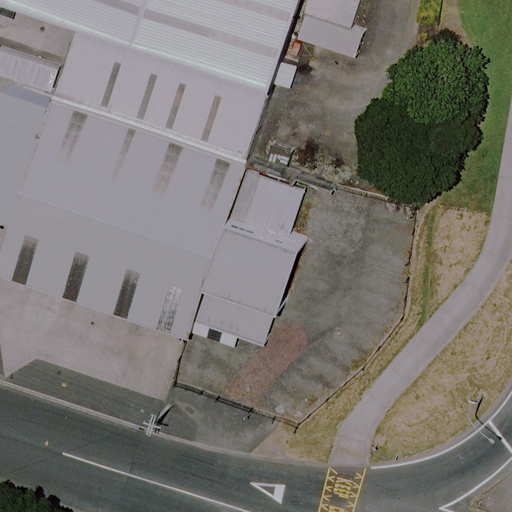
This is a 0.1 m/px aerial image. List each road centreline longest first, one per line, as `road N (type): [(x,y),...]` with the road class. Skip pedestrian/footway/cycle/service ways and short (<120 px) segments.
road 1 (unclassified): [(0,430),(233,511)]
road 2 (unclassified): [(383,511),(511,425)]
